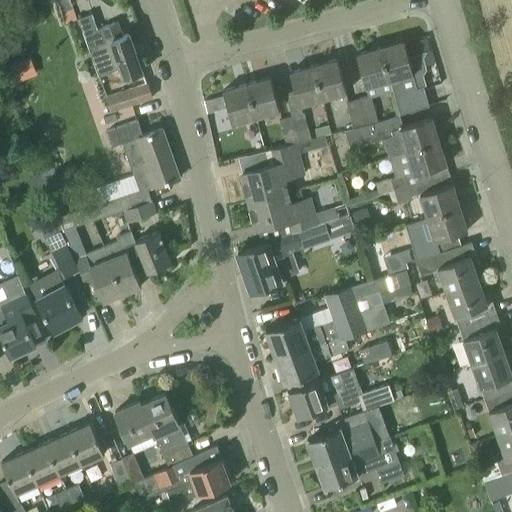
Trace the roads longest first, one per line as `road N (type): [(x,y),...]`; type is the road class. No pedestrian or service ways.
road 1 (residential): [(172,66),(426,0)]
road 2 (residential): [(511,224),(442,0)]
road 3 (residential): [(222,278),(172,66)]
road 4 (residential): [(291,511),(236,337)]
road 5 (residential): [(0,421),(120,363)]
road 6 (residential): [(222,278),(120,363)]
